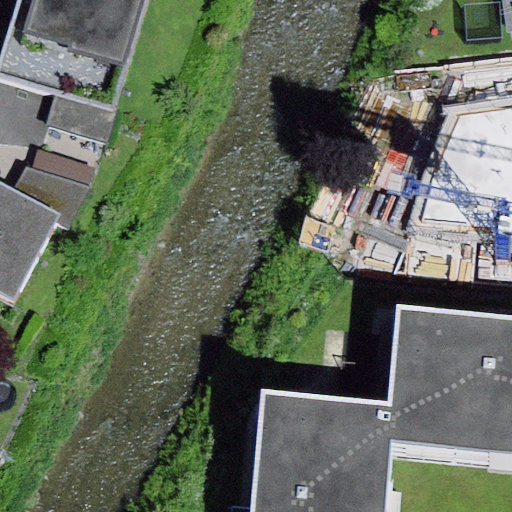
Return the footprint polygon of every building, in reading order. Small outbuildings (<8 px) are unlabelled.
[(146,0),(21,0),(0,71),(0,76),(59,94),(116,111),(146,0)] [(116,111),(59,94),(49,128),(105,145),(116,111)] [(511,97),(446,104),(411,223),(511,232),(511,97)] [(31,170),(16,195),(61,219),(75,226),(92,190),(31,170)] [(16,195),(0,185),(0,296),(14,306),(61,219),(16,195)] [(511,329),(510,329),(404,318),(394,412),(391,446),(511,458),(511,329)] [(394,412),(263,401),(253,511),(384,511),(391,446),(394,412)]
